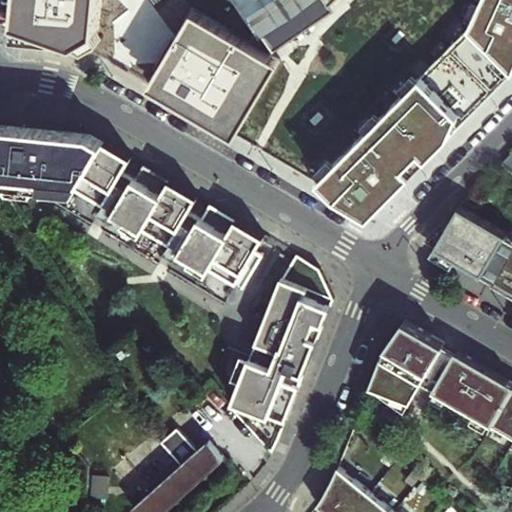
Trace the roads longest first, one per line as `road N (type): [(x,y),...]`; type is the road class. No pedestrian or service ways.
road 1 (residential): [(0,77),(77,88),(375,263)]
road 2 (unknown): [(64,202),(234,303),(255,297),(311,225)]
road 3 (residential): [(375,263),(291,475),(259,511)]
road 4 (residential): [(375,263),(511,124)]
road 5 (residential): [(375,263),(511,344)]
road 6 (unknown): [(270,121),(192,0)]
